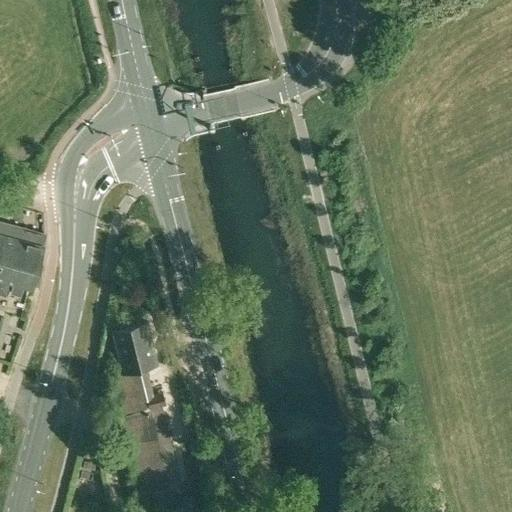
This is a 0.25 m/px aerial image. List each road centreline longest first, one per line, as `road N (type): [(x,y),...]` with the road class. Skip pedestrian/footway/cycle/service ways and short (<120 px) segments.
road 1 (secondary): [(18,511),(74,286),(78,188),(101,149),(150,124)]
road 2 (secondary): [(249,511),(150,124)]
road 3 (secondary): [(150,124),(279,91),(313,73),(335,35),(336,0)]
road 4 (secondary): [(150,124),(121,0)]
